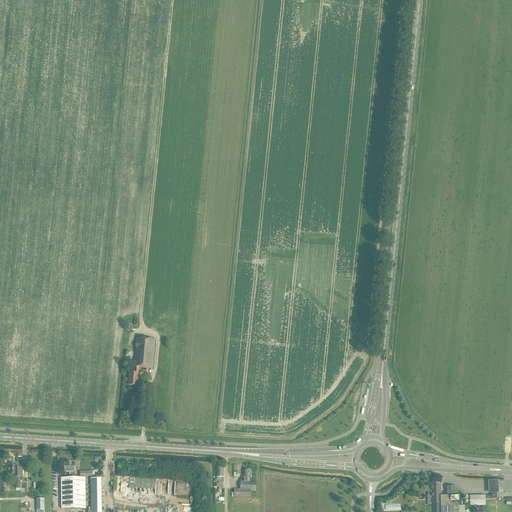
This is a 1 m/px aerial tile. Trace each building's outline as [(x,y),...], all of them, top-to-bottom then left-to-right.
[(129,385),(138,386),(139,367),(152,368),(155,340),(137,338),(134,372),(130,371),(129,385)] [(69,472),(69,478),(75,478),(75,472),(75,463),(65,463),(66,472),(69,472)] [(8,474),(13,474),(16,474),(16,468),(16,466),(8,466),(8,470),(7,470),(7,471),(7,473),(7,474),(8,474)] [(16,474),(13,474),(13,477),(15,477),(15,486),(20,486),(20,480),(22,480),(22,477),(22,468),(16,468),(16,474)] [(215,482),(217,482),(217,480),(220,480),(220,478),(224,478),(224,469),(217,469),(217,478),(217,480),(216,480),(215,482)] [(251,485),(251,471),(244,470),(244,480),(241,479),(240,490),(234,490),(234,496),(251,497),(251,491),(256,491),(256,485),(251,485)] [(75,478),(69,478),(61,478),(62,509),(86,509),(85,478),(80,478),(75,478)] [(101,511),(101,478),(98,478),(91,478),(91,511),(101,511)] [(498,480),(488,481),(488,494),(499,493),(498,480)] [(431,489),(428,489),(428,495),(431,495),(431,505),(441,505),(441,497),(441,483),(431,484),(430,484),(430,485),(430,487),(431,487),(431,489)] [(431,505),(431,511),(464,511),(465,507),(459,506),(459,496),(457,496),(457,487),(446,487),(446,497),(441,497),(441,505),(431,505)] [(485,500),(485,496),(470,496),(470,506),(485,505),(485,500)]
